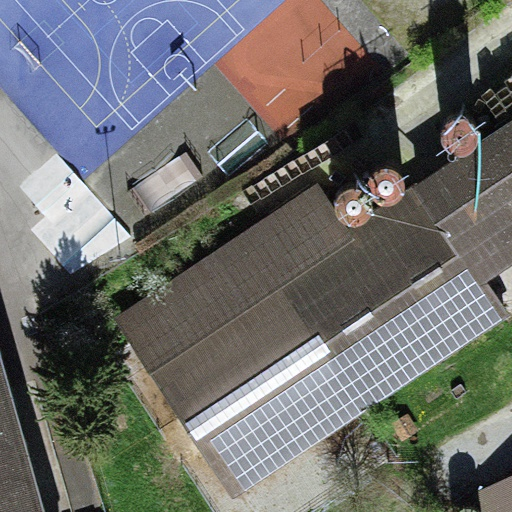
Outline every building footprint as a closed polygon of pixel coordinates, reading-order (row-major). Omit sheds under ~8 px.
[(473,111),(477,120),(486,127),(498,126),(507,119),(510,107),(504,95),(492,91),(482,93),(475,101),(473,111)] [(443,130),(446,140),(456,146),(467,146),(476,139),(479,126),(473,115),(461,110),(451,113),(445,120),(443,130)] [(511,123),(348,232),(318,187),(122,317),(240,494),(510,316),(463,246),(511,213),(511,123)] [(375,176),(379,186),(388,192),(400,192),(409,185),(412,172),(406,161),(394,156),(384,159),(377,166),(375,176)] [(336,201),(339,210),(349,217),(360,217),(369,210),(372,197),(366,186),(354,181),(344,183),(337,191),(336,201)] [(0,511),(43,511),(0,361),(0,511)] [(511,511),(511,490),(483,505),(486,511),(511,511)]
